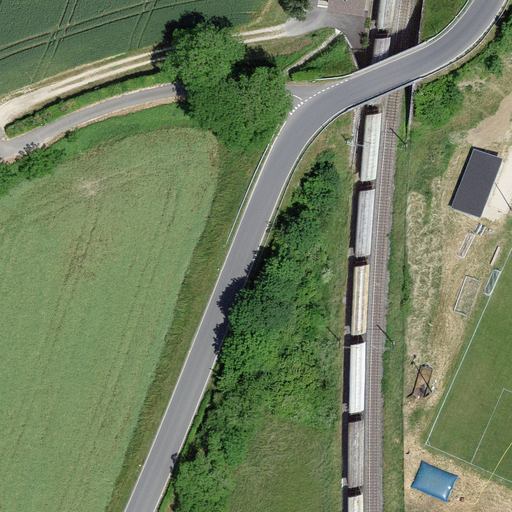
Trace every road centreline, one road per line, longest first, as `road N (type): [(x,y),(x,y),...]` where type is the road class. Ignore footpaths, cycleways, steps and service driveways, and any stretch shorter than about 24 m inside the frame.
road 1 (tertiary): [(488,0),(451,45),(337,97),(298,128),(141,511)]
road 2 (track): [(0,118),(50,92),(139,64),(308,23),(348,25)]
road 3 (track): [(321,107),(286,93),(198,87),(81,111),(0,152)]
